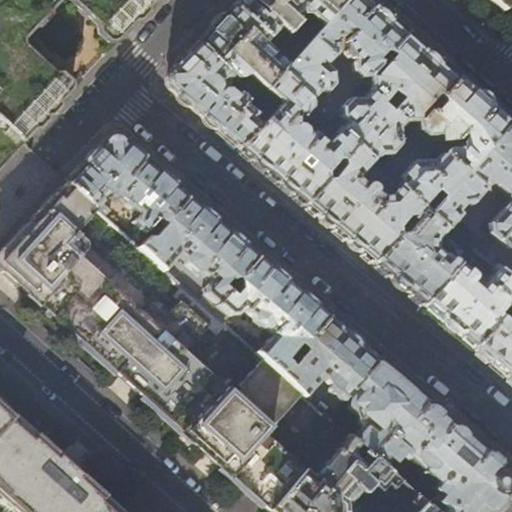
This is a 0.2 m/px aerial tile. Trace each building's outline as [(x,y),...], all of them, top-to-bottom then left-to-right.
[(50,10),(59,0),(71,0),(98,26),(97,28),(97,33),(105,42),(113,43),(131,24),(152,2),(150,0),(7,0),(0,7),(0,123),(21,141),(60,99),(70,89),(71,79),(62,71),(56,71),(55,72),(25,45),(24,43),(23,41),(24,36),(35,25),(36,26),(39,25),(51,13),(51,11),(50,10)] [(235,0),(230,6),(268,39),(278,28),(286,35),(295,24),(288,16),(297,6),(301,10),(300,10),(301,16),(306,16),(307,15),(321,28),(345,0),(235,0)] [(374,4),(369,0),(345,0),(321,28),(286,68),(278,78),(307,104),(316,94),(327,94),(334,86),(340,86),(339,74),(333,75),(325,68),(338,53),(338,47),(332,42),(336,37),(341,38),(345,32),(355,32),(346,43),(345,45),(346,50),(345,53),(345,55),(347,58),(351,61),(349,63),(350,71),(358,77),(369,76),(371,73),(378,65),(374,62),(382,52),(386,53),(388,54),(407,33),(374,4)] [(511,0),(487,0),(503,14),(511,2),(511,0)] [(263,45),(268,39),(230,6),(210,28),(196,43),(231,77),(233,79),(238,80),(244,79),(249,75),(259,85),(250,95),(255,99),(257,102),(266,92),(278,78),(286,68),(263,45)] [(348,99),(338,111),(338,119),(344,124),(337,131),(354,147),(371,162),(380,155),(389,155),(400,142),(399,127),(406,119),(419,119),(417,123),(420,120),(418,112),(434,94),(439,98),(458,77),(429,52),(407,33),(388,54),(391,56),(376,74),(371,73),(369,76),(367,78),(368,91),(362,97),(357,93),(352,99),(348,99)] [(231,77),(196,43),(174,66),(166,74),(167,90),(194,113),(217,133),(236,148),(272,116),(271,115),(260,104),(254,111),(249,106),(255,99),(250,95),(243,88),(234,97),(227,90),(223,90),(221,93),(217,89),(218,88),(218,85),(217,84),(220,80),(221,82),(227,82),(231,77)] [(476,93),(458,77),(439,98),(440,104),(432,113),(429,110),(420,120),(417,123),(418,129),(426,136),(435,134),(435,133),(441,133),(442,139),(455,138),(462,129),(463,139),(460,141),(461,148),(446,148),(443,152),(439,152),(434,155),(431,158),(429,162),(428,160),(409,162),(404,167),(402,167),(401,168),(402,171),(396,178),(396,185),(397,186),(412,200),(420,191),(436,205),(509,122),(476,93)] [(278,78),(266,92),(280,105),(271,115),(272,116),(236,148),(269,177),(303,206),(324,182),(326,179),(325,174),(335,161),(342,161),(354,147),(337,131),(325,145),(314,135),(305,136),(304,133),(302,132),(300,130),(297,130),(296,124),(300,120),(305,120),(311,113),(309,106),(307,104),(278,78)] [(511,124),(509,122),(436,205),(427,214),(446,231),(460,215),(457,212),(464,203),(468,205),(471,204),(484,189),(480,185),(486,178),(495,185),(494,186),(502,194),(497,199),(502,203),(507,201),(486,223),(487,233),(496,242),(511,224),(511,124)] [(0,164),(21,141),(0,123),(0,164)] [(146,165),(117,140),(116,141),(107,142),(106,141),(94,153),(66,182),(67,183),(96,209),(106,218),(110,213),(98,202),(104,195),(112,201),(118,199),(137,216),(132,223),(144,233),(154,222),(158,225),(165,217),(168,219),(186,198),(146,165)] [(354,147),(342,161),(343,169),(333,180),(324,182),(303,206),(334,232),(371,264),(399,234),(397,227),(405,216),(413,215),(419,207),(412,200),(397,186),(388,196),(382,197),(372,188),(369,186),(366,186),(370,184),(366,181),(363,184),(357,179),(371,162),(354,147)] [(101,264),(96,269),(67,243),(96,209),(67,183),(54,198),(8,246),(0,254),(0,268),(25,291),(71,333),(125,382),(177,429),(233,481),(267,511),(270,511),(305,474),(307,472),(265,435),(301,395),(280,375),(262,359),(238,385),(242,389),(235,396),(187,351),(217,318),(211,313),(200,303),(188,292),(163,320),(101,264)] [(202,212),(186,198),(168,219),(165,217),(158,225),(161,229),(150,242),(142,243),(139,247),(166,272),(178,259),(186,266),(186,269),(197,277),(199,277),(208,286),(203,293),(204,300),(200,303),(211,313),(227,294),(221,290),(228,281),(237,282),(257,259),(211,220),(202,212)] [(427,214),(419,207),(413,215),(411,217),(416,220),(405,234),(399,234),(371,264),(389,279),(421,306),(458,264),(450,257),(449,258),(443,254),(442,255),(437,250),(436,240),(442,233),(445,234),(447,234),(449,233),(446,231),(427,214)] [(511,224),(496,242),(506,251),(511,250),(511,224)] [(472,249),(483,258),(488,252),(474,239),(466,248),(470,251),(472,249)] [(288,285),(257,259),(237,282),(238,293),(232,298),(227,294),(211,313),(217,318),(223,324),(227,319),(234,319),(240,312),(251,321),(251,324),(261,332),(264,332),(269,337),(256,354),(262,359),(280,375),(288,365),(285,362),(298,347),(301,349),(326,318),(288,285)] [(466,271),(458,264),(421,306),(442,324),(472,349),(511,303),(511,281),(493,267),(490,270),(492,272),(488,277),(472,264),(466,271)] [(511,303),(472,349),(511,383),(511,303)] [(350,338),(326,318),(301,349),(288,365),(280,375),(301,395),(310,403),(311,403),(312,401),(312,399),(312,397),(310,395),(323,380),(325,384),(329,387),(330,388),(330,391),(332,395),(341,403),(352,389),(377,360),(350,338)] [(434,410),(377,360),(352,389),(358,395),(356,397),(351,398),(348,404),(348,410),(359,420),(355,422),(354,426),(347,436),(350,439),(383,469),(390,461),(394,460),(400,454),(423,472),(423,474),(435,484),(432,489),(433,490),(422,501),(404,486),(403,487),(431,511),(491,511),(511,489),(510,474),(434,410)] [(0,500),(0,501),(12,511),(16,508),(21,511),(20,511),(120,511),(111,503),(106,499),(107,498),(76,471),(72,470),(68,471),(58,461),(62,457),(42,439),(37,435),(36,436),(0,404),(0,500)] [(383,469),(350,439),(313,481),(305,474),(270,511),(431,511),(403,487),(383,469)]
